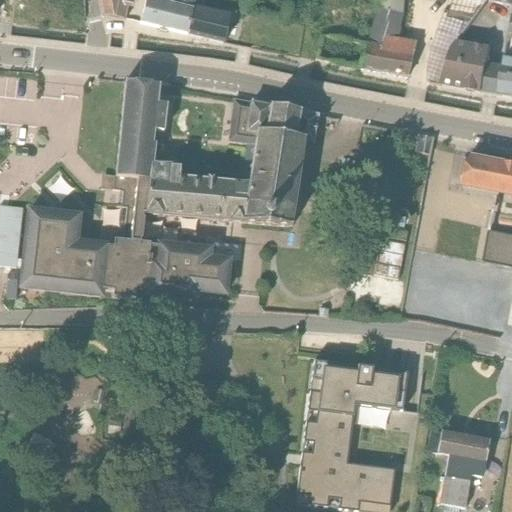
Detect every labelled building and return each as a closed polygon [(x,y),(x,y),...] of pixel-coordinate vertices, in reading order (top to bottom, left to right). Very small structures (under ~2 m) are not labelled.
[(98,0),(102,17),(123,22),(128,0),(98,0)] [(193,0),(205,3),(205,0),(158,0),(157,3),(144,0),(139,25),(186,36),(193,0)] [(193,0),(186,36),(222,44),(228,16),(217,14),(219,6),(205,3),(193,0)] [(469,0),(485,3),(486,0),(378,0),(358,71),(406,79),(412,44),(396,41),(403,15),(403,0),(469,0)] [(485,3),(469,0),(448,0),(443,12),(430,51),(427,69),(426,84),(440,86),(449,50),(456,43),(485,3)] [(449,50),(440,86),(482,94),(487,64),(490,49),(456,43),(449,50)] [(500,66),(496,97),(511,99),(511,50),(511,57),(502,56),(500,66)] [(249,105),(243,147),(251,148),(245,185),(177,180),(177,170),(169,169),(169,167),(152,166),(153,146),(151,146),(152,133),(162,134),(164,107),(155,106),(157,87),(132,84),(124,83),(112,179),(101,177),(99,191),(118,194),(117,208),(116,207),(116,209),(120,210),(117,243),(111,242),(111,245),(78,241),(80,217),(27,212),(19,290),(100,298),(100,292),(114,293),(114,297),(132,298),(133,291),(147,292),(146,296),(195,301),(196,293),(223,296),(227,260),(210,258),(211,249),(154,243),(154,248),(148,247),(149,245),(139,244),(139,241),(141,241),(143,221),(141,220),(142,216),(144,215),(143,217),(288,230),(288,228),(291,228),(292,225),(289,225),(291,211),(294,212),(294,209),(291,208),(293,195),(296,196),(297,192),(293,192),(295,179),(298,179),(299,176),(296,175),(298,162),(301,163),(301,159),(298,159),(300,145),(303,146),(304,144),(310,145),(316,118),(249,105)] [(243,147),(249,105),(245,105),(234,102),(232,102),(224,146),(243,147)] [(417,137),(414,155),(429,157),(432,140),(417,137)] [(511,165),(506,165),(467,157),(466,161),(465,161),(461,189),(511,199),(511,236),(487,232),(481,264),(511,269),(511,165)] [(0,268),(18,271),(24,215),(0,211),(0,268)] [(162,331),(162,354),(166,354),(166,356),(204,359),(206,334),(162,331)] [(389,345),(387,358),(408,362),(410,349),(389,345)] [(312,363),(294,505),(342,511),(388,511),(392,472),(344,468),(353,408),(400,413),(405,375),(312,363)] [(430,434),(426,454),(434,455),(434,456),(446,458),(438,507),(443,508),(442,511),(457,511),(457,510),(463,511),(469,478),(480,480),(486,444),(430,434)]
